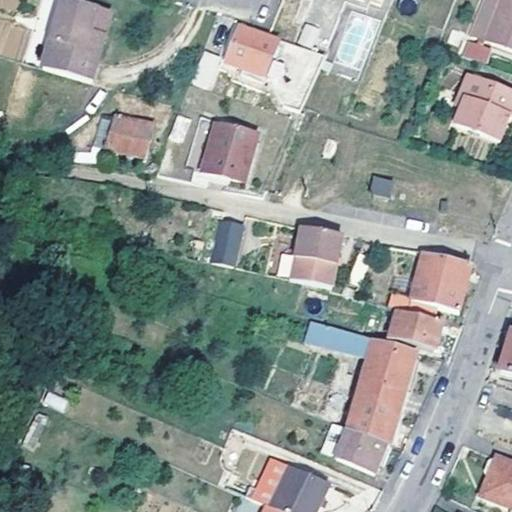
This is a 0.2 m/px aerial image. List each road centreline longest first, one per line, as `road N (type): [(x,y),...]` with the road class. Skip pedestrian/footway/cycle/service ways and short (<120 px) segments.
road 1 (residential): [(61,171),(509,266)]
road 2 (residential): [(413,511),(509,266)]
